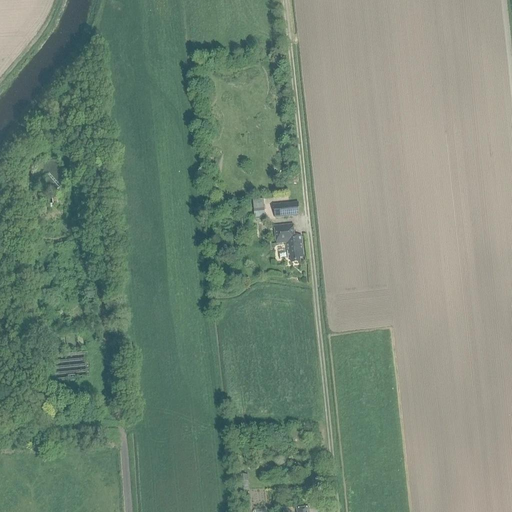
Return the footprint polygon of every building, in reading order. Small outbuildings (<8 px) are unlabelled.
[(264,220),(262,203),(252,205),(254,222),(264,220)] [(276,220),(299,217),(298,203),(274,205),(276,220)] [(301,236),(295,236),(294,225),(274,227),(276,244),(286,244),(288,259),(291,259),(291,264),(300,263),(300,258),(303,257),(301,236)] [(90,406),(89,397),(75,399),(76,408),(90,406)] [(248,490),(248,476),(236,476),(237,491),(248,490)]
